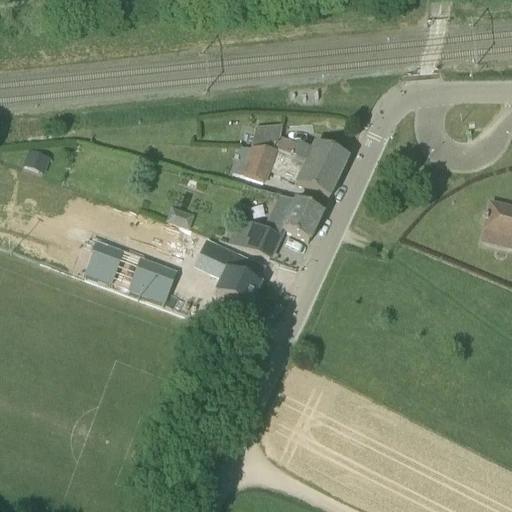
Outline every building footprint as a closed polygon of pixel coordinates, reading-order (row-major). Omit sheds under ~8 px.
[(254,129),(249,151),(274,152),(289,159),(337,182),(347,161),(314,146),(311,154),(279,139),(281,127),(254,129)] [(337,182),(289,159),(274,152),(249,151),(240,178),(264,186),(268,175),(327,202),(328,202),(337,182)] [(280,201),(273,216),(265,233),(238,221),(227,247),(270,263),(283,235),(307,246),(321,217),(293,205),(280,201)] [(511,211),(491,207),(489,217),(486,217),(485,222),(488,223),(485,233),(511,239),(511,211)] [(218,252),(214,261),(206,277),(220,284),(214,295),(248,312),(259,288),(256,287),(263,271),(236,259),(235,260),(218,252)]
